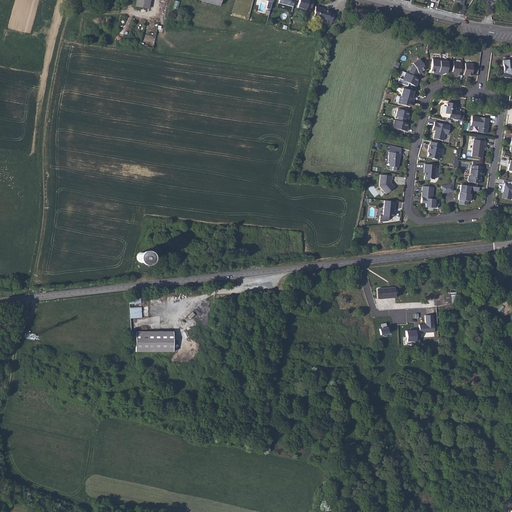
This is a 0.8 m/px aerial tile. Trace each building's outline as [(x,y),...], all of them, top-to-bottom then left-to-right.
[(135,0),(135,5),(149,9),(150,0),(135,0)] [(262,0),(263,0),(268,1),(266,8),(271,10),(273,0),(262,0)] [(297,0),(296,6),(310,10),(313,0),(297,0)] [(324,20),(329,21),(331,12),(331,11),(318,8),(318,7),(313,6),(311,10),(313,11),(312,16),(324,19),(324,20)] [(435,73),(438,74),(440,61),(440,60),(433,59),(431,71),(435,72),(435,73)] [(511,63),(511,59),(502,60),(503,73),(504,77),(511,78),(511,63)] [(416,65),(411,75),(418,79),(421,74),(421,75),(428,71),(423,61),(416,65)] [(448,62),(440,61),(438,74),(442,75),(443,73),(447,73),(448,62)] [(456,75),(460,75),(460,73),(461,65),(462,62),(454,61),(451,76),(455,76),(456,75)] [(461,65),(460,73),(464,74),(463,75),(471,76),(473,64),(465,63),(465,66),(461,65)] [(418,79),(411,75),(409,74),(405,81),(418,88),(420,85),(418,84),(419,83),(420,80),(418,79)] [(405,91),(403,99),(416,102),(417,98),(415,98),(416,94),(405,91)] [(416,102),(402,99),(400,106),(412,109),(413,105),(415,106),(416,102)] [(460,105),(450,104),(448,115),(452,116),(452,119),(456,120),(462,121),(463,113),(458,112),(458,110),(459,110),(460,105)] [(400,119),(399,123),(407,125),(408,121),(409,122),(411,114),(400,111),(398,119),(400,119)] [(492,121),(476,119),(474,128),(482,129),(481,135),(490,136),(492,121)] [(395,130),(409,134),(410,131),(408,131),(409,130),(410,125),(407,125),(399,123),(397,122),(395,130)] [(453,128),(437,124),(435,132),(438,133),(439,133),(438,135),(436,140),(446,143),(447,136),(451,136),(453,128)] [(489,144),(477,142),(474,159),(485,161),(486,155),(485,155),(485,153),(486,152),(487,148),(489,148),(489,144)] [(444,146),(433,143),(432,147),(431,152),(432,152),(431,154),(430,159),(440,162),(443,150),(444,146)] [(401,148),(389,145),(387,162),(389,163),(389,166),(392,167),(392,170),(396,170),(396,167),(398,167),(398,159),(399,159),(401,148)] [(438,167),(427,166),(426,174),(427,174),(426,177),(426,181),(431,182),(431,181),(436,181),(438,167)] [(471,185),(482,186),(483,180),(482,180),(483,178),(483,173),(484,174),(485,169),(484,169),(474,168),(474,167),(472,177),(471,178),(470,183),(471,185)] [(397,190),(395,187),(393,187),(393,186),(394,183),(395,183),(395,179),(383,177),(382,189),(389,197),(397,190)] [(511,185),(505,184),(502,198),(510,200),(511,194),(511,193),(511,185)] [(455,188),(444,189),(445,196),(456,195),(455,190),(455,188)] [(481,194),(482,190),(463,188),(463,196),(463,198),(462,198),(461,203),(463,203),(462,207),(471,208),(471,204),(473,204),(474,197),(472,197),(472,192),(474,192),(474,193),(481,194)] [(434,202),(435,190),(425,189),(424,194),(425,194),(424,195),(423,201),(423,206),(428,206),(427,210),(438,211),(439,208),(438,208),(438,204),(436,204),(437,202),(434,202)] [(398,204),(387,203),(385,219),(395,220),(396,213),(397,209),(398,204)] [(146,260),(146,257),(145,253),(142,251),(137,252),(135,254),(134,256),(136,261),(139,263),(142,263),(144,262),(146,260)] [(377,302),(394,299),(393,288),(375,292),(377,302)] [(136,303),(124,300),(119,320),(131,322),(136,303)] [(432,312),(423,311),(422,319),(417,319),(416,329),(431,330),(432,312)] [(412,329),(403,328),(402,339),(411,339),(412,336),(415,336),(416,327),(412,327),(412,329)] [(122,334),(124,355),(161,352),(159,332),(158,332),(122,334)]
